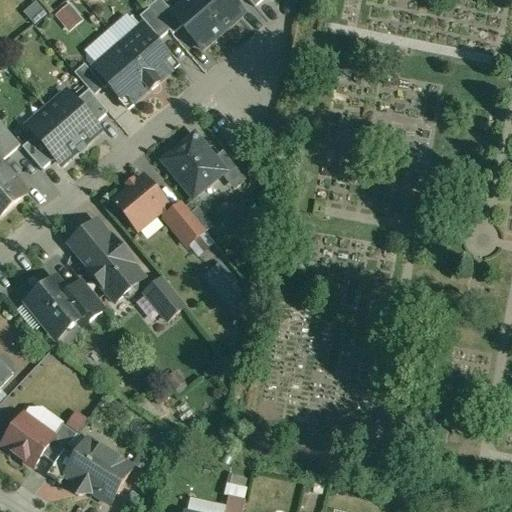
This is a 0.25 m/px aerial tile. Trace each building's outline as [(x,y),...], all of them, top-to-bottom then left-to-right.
[(173,14),(160,0),(157,0),(149,8),(150,9),(169,31),(173,35),(182,26),(172,15),(173,14)] [(189,0),(173,14),(172,15),(182,26),(202,50),(243,14),(231,0),(189,0)] [(36,2),(24,13),(34,26),(47,15),(36,2)] [(70,5),(56,15),(70,33),(83,22),(70,5)] [(169,31),(150,9),(140,17),(159,40),(169,31)] [(142,26),(93,69),(128,109),(149,90),(151,92),(160,84),(158,82),(177,66),(142,26)] [(104,88),(84,65),(74,74),(89,90),(94,96),(104,88)] [(94,96),(89,90),(74,103),(94,125),(108,113),(94,96)] [(74,103),(67,93),(47,110),(80,148),(99,131),(74,103)] [(80,148),(47,110),(28,126),(36,136),(56,158),(61,164),(80,148)] [(19,147),(0,124),(0,162),(1,163),(19,147)] [(56,158),(36,136),(22,148),(42,170),(56,158)] [(195,136),(164,162),(193,197),(221,174),(224,172),(214,160),(195,136)] [(246,181),(223,153),(214,160),(224,172),(221,174),(234,191),(246,181)] [(0,162),(0,216),(27,193),(1,163),(0,162)] [(144,178),(114,203),(138,231),(168,207),(144,178)] [(183,204),(165,219),(187,246),(205,231),(191,214),(183,204)] [(212,226),(198,209),(191,214),(205,231),(212,226)] [(111,239),(97,222),(70,244),(90,269),(89,270),(115,303),(124,296),(129,296),(136,290),(136,286),(144,279),(132,265),(134,264),(112,238),(111,239)] [(219,264),(204,277),(228,306),(244,293),(219,264)] [(185,308),(162,280),(145,294),(168,321),(185,308)] [(104,310),(81,282),(68,294),(86,316),(85,317),(90,322),(104,310)] [(61,289),(49,288),(47,286),(27,303),(54,337),(66,328),(71,328),(85,317),(86,316),(68,294),(63,288),(61,289)] [(0,387),(13,374),(0,361),(0,387)] [(184,383),(175,372),(166,379),(175,390),(184,383)] [(171,395),(163,386),(152,397),(159,405),(171,395)] [(86,420),(77,414),(68,426),(77,432),(86,420)] [(32,423),(23,417),(3,446),(34,468),(42,456),(54,439),(53,438),(44,431),(43,427),(36,423),(32,423)] [(54,439),(42,456),(55,465),(61,457),(68,447),(77,435),(63,425),(53,438),(54,439)] [(132,469),(87,441),(72,464),(65,476),(76,483),(75,484),(78,496),(90,493),(91,492),(110,504),(132,469)] [(79,454),(68,447),(61,457),(72,464),(79,454)] [(151,460),(140,453),(133,465),(144,471),(151,460)] [(144,500),(132,492),(126,502),(138,510),(144,500)] [(243,511),(246,501),(229,497),(225,511),(243,511)]
